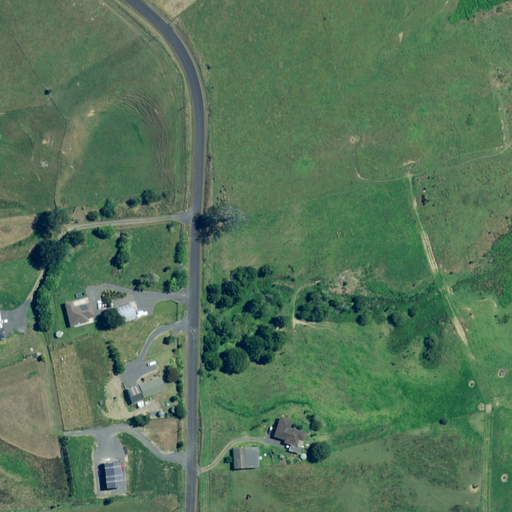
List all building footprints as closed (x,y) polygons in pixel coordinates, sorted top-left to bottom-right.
[(76,308),(74,300),(63,302),(69,327),(88,322),(87,319),(92,317),(89,304),(76,308)] [(140,317),(135,302),(114,309),(118,324),(140,317)] [(162,390),(158,377),(136,385),(141,398),(162,390)] [(289,421),(278,418),(271,437),(282,440),(281,443),(288,445),(286,450),(298,454),(300,448),(298,448),(299,444),(303,432),(287,427),(289,421)] [(257,467),(256,448),(232,449),(233,469),(257,467)] [(298,459),(299,459),(299,460),(300,460),(301,460),(301,461),(302,461),(303,460),(304,460),(305,459),(306,458),(306,457),(306,456),(306,455),(305,454),(305,453),(304,453),(303,452),(302,452),(301,452),(300,452),(299,453),(298,454),(298,455),(298,456),(298,457),(298,458),(298,459)]
